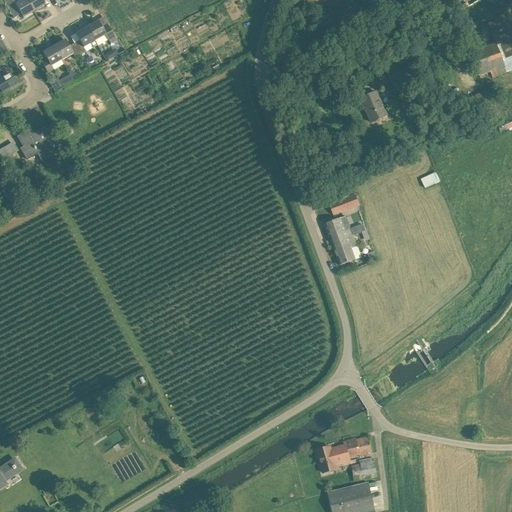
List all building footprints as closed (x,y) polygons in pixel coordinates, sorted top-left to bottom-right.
[(34,12),(27,0),(22,0),(16,3),(14,0),(3,0),(5,3),(5,4),(7,7),(10,12),(12,15),(14,19),(21,15),(23,18),(34,12)] [(27,0),(34,12),(45,5),(42,0),(27,0)] [(491,72),(493,79),(511,72),(511,14),(509,7),(498,11),(501,19),(488,24),(496,44),(471,52),(479,76),(491,72)] [(102,18),(87,27),(96,45),(97,44),(95,41),(106,35),(111,43),(115,41),(102,18)] [(79,41),(74,44),(81,55),(86,52),(84,48),(91,44),(92,47),(96,45),(87,27),(75,34),(79,41)] [(65,40),(54,46),(63,62),(74,56),(75,58),(81,55),(74,44),(69,47),(65,40)] [(63,62),(54,46),(43,53),(47,60),(42,62),(49,74),(55,71),(53,68),(63,62)] [(386,70),(392,84),(410,75),(403,62),(386,70)] [(0,79),(0,89),(2,93),(14,85),(8,74),(7,74),(4,67),(0,69),(0,73),(2,78),(0,79)] [(51,84),(55,91),(74,81),(71,76),(60,82),(59,79),(51,84)] [(361,99),(372,123),(387,116),(376,92),(361,99)] [(17,137),(23,145),(23,147),(20,148),(27,159),(38,153),(43,161),(52,155),(44,142),(51,138),(45,128),(35,134),(32,128),(17,137)] [(17,137),(13,140),(18,148),(23,145),(17,137)] [(60,139),(55,141),(59,148),(64,146),(60,139)] [(0,170),(0,183),(3,188),(8,185),(0,171),(0,170)] [(421,182),(425,191),(440,183),(436,174),(421,182)] [(329,207),(334,218),(360,208),(355,197),(329,207)] [(332,244),(340,241),(353,236),(346,216),(325,224),(332,244)] [(353,236),(340,241),(332,244),(340,266),(350,262),(356,260),(352,249),(357,247),(353,236)] [(317,450),(323,473),(336,470),(335,465),(350,461),(349,458),(360,455),(360,457),(372,453),(368,437),(356,440),(356,438),(343,442),(345,447),(331,451),(330,447),(317,450)] [(360,465),(352,466),(354,481),(377,477),(374,459),(360,462),(360,465)] [(0,487),(5,484),(3,481),(17,472),(15,468),(13,465),(13,466),(11,462),(0,469),(0,487)] [(328,493),(332,511),(366,511),(375,510),(368,484),(328,493)]
